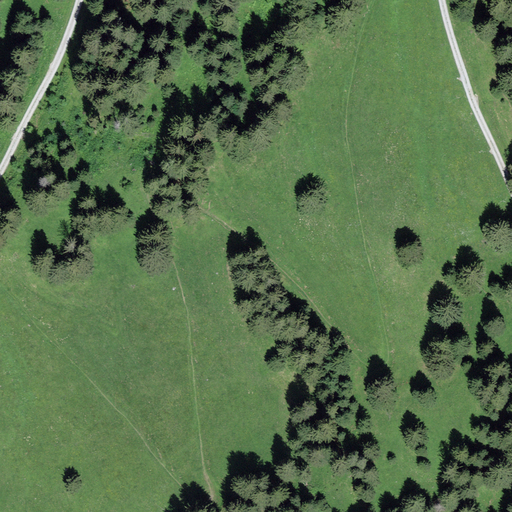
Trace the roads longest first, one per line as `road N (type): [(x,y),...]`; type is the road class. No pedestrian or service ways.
road 1 (track): [(442,0),(472,101),(511,192)]
road 2 (residential): [(0,170),(82,0)]
